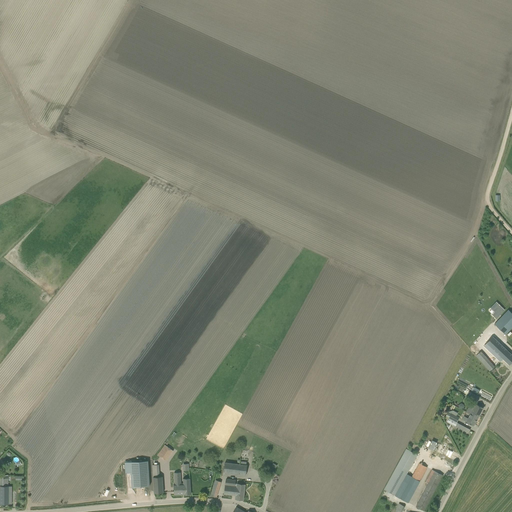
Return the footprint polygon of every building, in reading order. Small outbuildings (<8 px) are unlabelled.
[(511,327),(511,313),(508,310),(495,324),(505,334),(511,327)] [(503,359),(509,365),(511,361),(511,355),(493,337),(487,343),(484,346),(500,362),(503,359)] [(466,396),(477,402),(480,397),(471,392),(470,392),(469,392),(466,396)] [(471,412),(479,416),(483,408),(476,404),(472,410),(468,408),(466,412),(470,414),(471,412)] [(446,416),(449,418),(447,422),(463,430),(465,431),(467,428),(465,427),(456,422),(459,418),(456,416),(451,414),(448,412),(446,416)] [(466,422),(474,426),(479,416),(471,412),(470,414),(468,418),(464,416),(462,419),(466,422)] [(434,450),(438,442),(433,439),(429,448),(434,450)] [(165,460),(172,450),(165,445),(158,455),(165,460)] [(447,448),(445,454),(455,458),(457,452),(447,448)] [(407,473),(418,455),(406,449),(396,467),(384,490),(395,495),(396,493),(402,496),(404,491),(399,489),(407,473)] [(125,472),(131,472),(132,487),(150,486),(148,460),(125,462),(125,472)] [(246,475),(247,465),(225,462),(224,472),(246,475)] [(412,477),(408,483),(407,486),(414,490),(420,481),(419,481),(427,467),(420,463),(412,477)] [(416,507),(424,511),(443,475),(435,471),(416,507)] [(174,484),(174,495),(184,494),(184,495),(191,494),(190,478),(183,478),(184,483),(181,483),(181,472),(174,473),(174,483),(174,484)] [(153,477),(154,488),(154,493),(163,492),(162,476),(153,477)] [(210,495),(217,497),(222,481),(214,479),(210,495)] [(225,485),(224,494),(236,496),(235,499),(243,500),(245,485),(237,484),(237,486),(235,486),(236,480),(227,479),(226,480),(225,485)]
